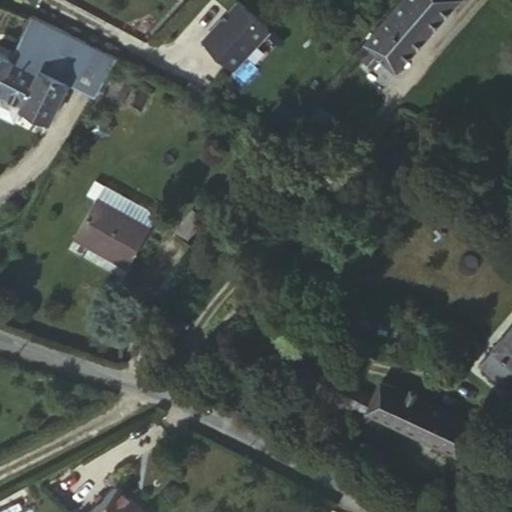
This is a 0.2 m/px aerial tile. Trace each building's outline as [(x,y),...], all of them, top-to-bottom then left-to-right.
[(194,38),(223,65),(259,27),(230,0),(194,38)] [(389,0),(352,43),(360,50),(353,59),(365,71),(374,61),(382,69),(443,0),(389,0)] [(0,89),(8,95),(6,99),(30,114),(52,78),(79,93),(105,50),(14,5),(0,28),(0,89)] [(121,74),(108,67),(94,90),(107,98),(121,74)] [(63,220),(115,254),(136,222),(83,187),(63,220)] [(162,218),(188,241),(208,217),(181,196),(162,218)] [(502,371),(511,360),(511,306),(476,348),(502,371)] [(256,333),(248,350),(266,357),(331,387),(348,395),(356,381),(256,333)] [(331,387),(266,357),(257,373),(323,404),(331,387)] [(348,395),(454,442),(465,413),(365,363),(356,381),(348,395)]
